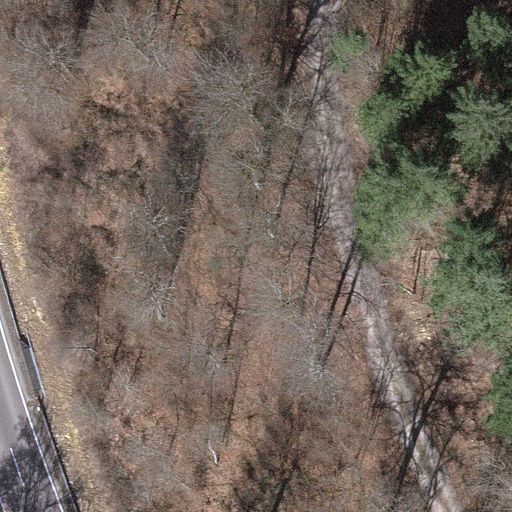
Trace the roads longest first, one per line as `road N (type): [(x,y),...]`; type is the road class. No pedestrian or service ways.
road 1 (track): [(334,0),(328,110),(424,511)]
road 2 (secondary): [(0,398),(38,511)]
